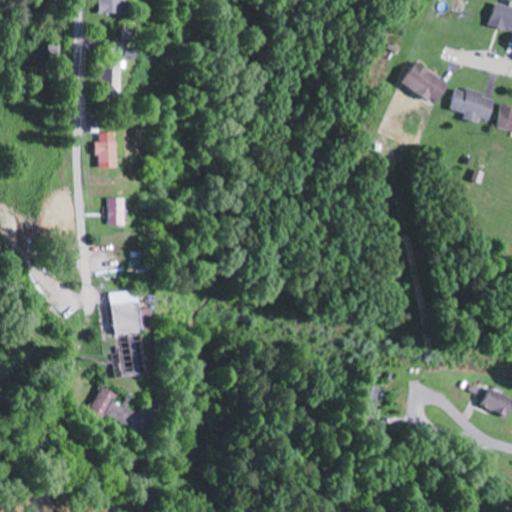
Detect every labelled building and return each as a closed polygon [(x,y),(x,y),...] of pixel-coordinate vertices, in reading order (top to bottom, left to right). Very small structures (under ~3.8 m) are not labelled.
[(93,0),(94,1),(90,1),(90,15),(115,14),(114,0),(93,0)] [(511,31),(511,9),(486,5),(482,27),(511,31)] [(112,96),(116,69),(122,70),(123,64),(98,60),(93,93),(112,96)] [(445,85),(407,62),(393,84),(421,101),(423,98),(433,104),(445,85)] [(480,95),(449,88),(443,111),(459,114),(457,121),(472,124),(473,119),(484,122),(489,101),(480,98),(480,95)] [(490,129),(511,133),(511,111),(495,107),(490,129)] [(92,169),(111,169),(110,134),(94,134),(94,144),(88,144),(89,156),(92,156),(92,169)] [(475,185),(480,174),(471,170),(466,181),(475,185)] [(104,226),(123,226),(124,200),(105,199),(104,226)] [(105,305),(132,304),(131,293),(105,294),(105,305)] [(134,330),(146,330),(146,310),(133,310),(134,330)] [(371,417),(372,388),(357,387),(356,416),(371,417)] [(506,420),(511,406),(511,401),(481,389),(474,407),(506,420)]
